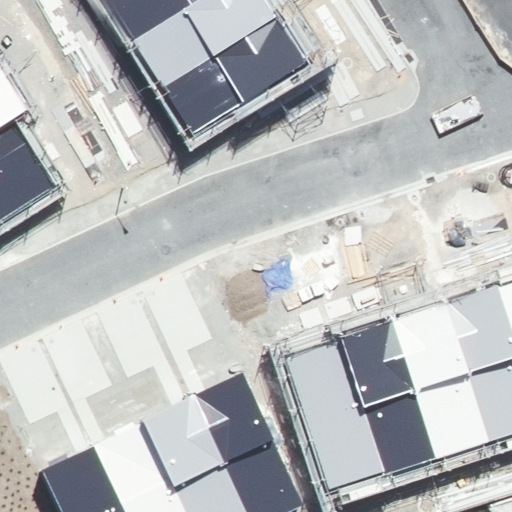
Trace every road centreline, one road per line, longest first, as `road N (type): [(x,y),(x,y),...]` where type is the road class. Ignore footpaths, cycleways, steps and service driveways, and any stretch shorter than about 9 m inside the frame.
road 1 (residential): [(0,313),(89,267),(346,160),(477,120)]
road 2 (residential): [(477,120),(405,0)]
